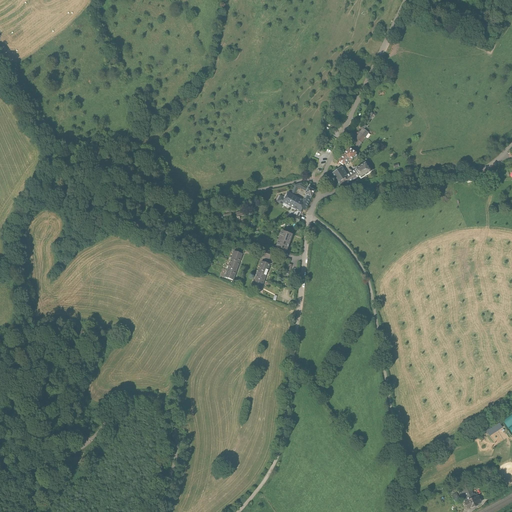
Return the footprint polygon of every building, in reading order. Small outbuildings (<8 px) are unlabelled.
[(368,133),(362,129),(355,139),(361,143),(368,133)] [(354,153),(361,143),(355,139),(348,149),(354,153)] [(339,163),(343,165),(344,164),(346,164),(347,164),(348,165),(350,162),(356,154),(354,153),(348,149),(339,163)] [(359,176),(361,179),(373,170),(367,162),(355,170),(359,176)] [(346,185),(359,176),(355,170),(347,175),(341,168),(332,174),(340,186),(345,183),(346,185)] [(295,186),(292,193),(294,194),(297,188),(300,187),(307,191),(308,189),(300,184),(295,186)] [(308,188),(308,189),(307,191),(305,194),(306,194),(311,197),(314,191),(308,188)] [(305,209),(311,197),(306,194),(303,199),(294,194),(292,193),(291,194),(289,193),(286,199),(284,202),(297,210),(298,210),(300,207),(305,209)] [(286,199),(281,196),(277,201),(282,204),(284,202),(286,199)] [(298,222),(300,218),(299,217),(302,212),(298,210),(297,210),(296,211),(295,211),(290,219),(298,222)] [(282,231),(279,240),(289,243),(292,235),(282,231)] [(286,252),(289,243),(279,240),(276,248),(286,252)] [(272,252),(262,248),(259,255),(269,259),(272,252)] [(234,252),(231,260),(239,263),(242,255),(234,252)] [(231,260),(227,269),(236,272),(239,263),(231,260)] [(261,262),(258,270),(267,273),(270,265),(261,262)] [(233,280),(236,272),(227,269),(224,277),(233,280)] [(258,270),(255,278),(263,282),(267,273),(258,270)] [(260,290),(263,282),(255,278),(252,287),(260,290)] [(499,423),(486,432),(490,437),(502,428),(499,423)] [(468,499),(472,498),(467,488),(466,486),(462,488),(463,490),(460,491),(465,502),(468,501),(468,499)] [(471,486),(467,488),(472,498),(475,496),(472,489),(473,489),(471,486)] [(475,496),(472,498),(475,507),(479,505),(478,504),(482,502),(479,496),(475,498),(475,496)] [(475,507),(472,498),(468,499),(468,501),(465,502),(468,509),(472,507),(472,508),(475,507)]
